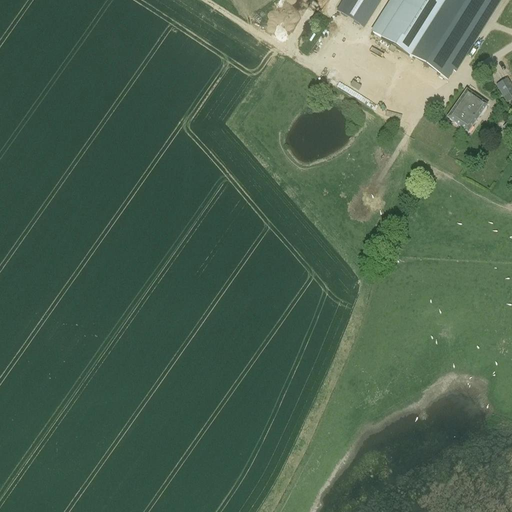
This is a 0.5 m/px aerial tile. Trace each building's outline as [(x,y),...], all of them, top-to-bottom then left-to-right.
[(344,0),(336,12),(363,29),(381,0),(344,0)] [(448,0),(395,0),(374,35),(411,59),(448,0)] [(448,0),(411,59),(446,81),(497,0),(448,0)] [(511,87),(507,79),(496,85),(496,86),(506,104),(511,100),(511,87)] [(468,132),(487,105),(466,90),(447,118),(468,132)]
